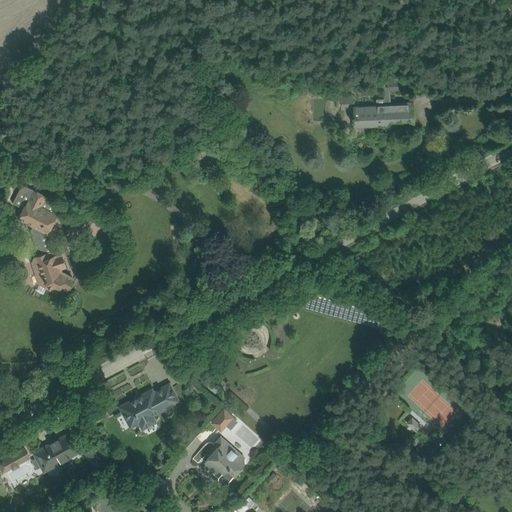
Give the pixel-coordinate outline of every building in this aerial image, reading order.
[(331,94),(331,103),(345,102),(345,93),(331,94)] [(354,126),(418,124),(417,102),(353,104),(354,126)] [(52,254),(46,235),(62,203),(22,183),(13,201),(24,207),(19,217),(33,225),(31,228),(38,253),(34,254),(32,261),(39,282),(35,288),(44,292),(47,286),(58,292),(61,286),(68,290),(76,275),(62,268),(67,266),(62,250),(52,254)] [(183,400),(171,376),(121,401),(133,424),(139,421),(142,427),(159,419),(156,414),(183,400)] [(434,393),(430,397),(413,380),(398,395),(432,427),(451,408),(434,393)] [(260,397),(267,396),(265,389),(258,390),(260,397)] [(47,470),(84,449),(72,428),(35,449),(47,470)] [(192,453),(199,459),(206,450),(209,453),(203,461),(227,482),(248,459),(213,429),(192,453)] [(0,463),(4,470),(30,455),(24,444),(0,457),(0,463)] [(113,492),(95,511),(132,511),(134,511),(113,492)] [(236,499),(223,511),(235,511),(242,505),(236,499)]
